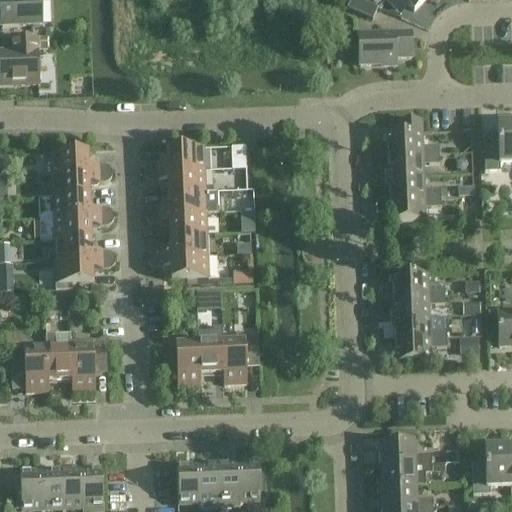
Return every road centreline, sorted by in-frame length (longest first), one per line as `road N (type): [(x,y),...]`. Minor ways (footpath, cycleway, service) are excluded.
road 1 (residential): [(139,435),(125,124)]
road 2 (residential): [(339,120),(351,384)]
road 3 (residential): [(125,124),(339,120)]
road 4 (residential): [(139,435),(340,424)]
road 5 (residential): [(437,93),(437,43),(446,20),(511,11)]
road 6 (residential): [(0,438),(139,435)]
road 7 (residential): [(0,120),(125,124)]
